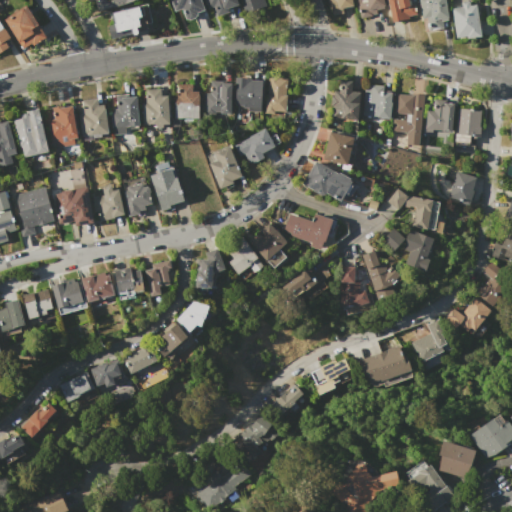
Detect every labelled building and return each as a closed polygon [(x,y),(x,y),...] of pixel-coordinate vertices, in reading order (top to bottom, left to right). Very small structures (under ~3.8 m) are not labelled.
[(88,0),(138,0),(96,13),(95,10),(92,11),(88,0)] [(169,0),(200,0),(204,10),(197,12),(195,16),(193,18),(187,20),(183,19),(180,9),(173,11),(169,0)] [(207,0),(236,0),(238,5),(227,9),(228,12),(217,16),(214,7),(207,9),(206,5),(209,4),(207,0)] [(263,0),(266,7),(245,14),(240,0),(263,0)] [(349,0),(351,6),(342,8),(343,13),(331,15),(328,0),(349,0)] [(383,0),(385,8),(375,10),(376,15),(358,18),(354,0),(383,0)] [(386,0),(407,0),(408,1),(410,0),(411,5),(415,4),(417,14),(408,16),(409,18),(391,21),(386,0)] [(418,0),(445,0),(448,20),(442,21),(443,28),(428,31),(426,18),(422,19),(418,0)] [(451,8),(461,7),(460,2),(469,0),(470,5),(476,4),(481,37),(466,39),(466,37),(455,38),(451,8)] [(3,19),(25,6),(45,38),(33,46),(31,43),(21,49),(3,19)] [(112,13),(138,6),(141,17),(138,18),(139,26),(136,27),(137,32),(135,37),(131,37),(130,35),(111,39),(107,25),(115,23),(112,13)] [(0,21),(11,37),(6,41),(9,46),(0,52),(0,21)] [(234,78),(243,78),(243,76),(249,76),(250,78),(250,80),(261,81),(260,111),(232,110),(234,78)] [(263,113),(266,76),(287,78),(285,111),(274,110),(273,114),(263,113)] [(356,119),(331,117),(332,106),(330,106),(331,95),(333,96),(333,91),(339,91),(340,80),(351,81),(350,91),(359,92),(356,119)] [(210,81),(222,81),(222,83),(231,83),(230,109),(229,109),(229,114),(202,113),(202,92),(209,93),(210,81)] [(175,84),(191,84),(191,91),(198,91),(198,116),(172,116),(172,97),(175,97),(175,84)] [(363,84),(370,85),(370,84),(383,85),(383,92),(390,93),(390,102),(391,102),(391,111),(389,111),(389,118),(361,116),(363,84)] [(144,89),(159,89),(160,96),(168,95),(169,126),(166,126),(166,125),(161,125),(162,128),(155,128),(155,125),(142,125),(142,119),(143,119),(143,103),(145,103),(144,89)] [(423,95),(418,145),(390,142),(392,118),(405,120),(406,115),(394,114),(396,94),(412,95),(412,94),(423,95)] [(138,126),(138,128),(129,129),(129,126),(111,127),(110,112),(114,112),(113,109),(116,108),(115,96),(127,95),(128,97),(135,96),(138,126)] [(453,103),(451,133),(441,132),(441,130),(432,130),(432,131),(424,130),(425,109),(433,110),(434,98),(445,99),(445,102),(453,103)] [(80,135),(77,114),(83,113),(81,101),(96,99),(97,105),(104,104),(105,112),(106,112),(109,131),(80,135)] [(74,144),(58,146),(57,138),(50,139),(47,119),(51,119),(50,107),(61,105),(62,107),(72,105),(78,138),(74,138),(74,144)] [(38,108),(47,152),(24,157),(21,147),(19,147),(13,119),(20,118),(19,114),(25,112),(25,111),(38,108)] [(458,108),(480,110),(479,126),(480,126),(479,136),(475,136),(475,141),(455,139),(458,108)] [(12,162),(0,165),(0,122),(7,120),(16,153),(10,154),(12,162)] [(263,128),(274,147),(262,154),(264,157),(252,163),(251,161),(248,163),(243,154),(240,155),(235,145),(249,138),(248,136),(263,128)] [(329,131),(353,138),(346,164),(322,158),(329,131)] [(218,189),(207,163),(215,159),(212,152),(228,145),(242,178),(240,179),(239,177),(231,181),(232,182),(218,189)] [(315,160),(338,173),(338,172),(350,178),(349,180),(350,181),(339,201),(324,193),(323,194),(321,195),(301,185),(315,160)] [(149,176),(172,169),(174,177),(177,176),(184,200),(172,203),(173,206),(159,210),(149,176)] [(454,171),(475,177),(471,190),(473,191),(469,205),(445,198),(454,171)] [(121,191),(127,190),(126,186),(141,182),(142,186),(146,185),(150,203),(144,204),(145,211),(127,216),(121,191)] [(122,214),(114,216),(114,217),(100,221),(100,219),(94,220),(89,197),(102,194),(101,187),(110,185),(111,190),(117,189),(122,214)] [(20,236),(15,222),(19,221),(12,195),(42,187),(51,220),(30,226),(32,233),(20,236)] [(51,194),(86,187),(93,222),(73,226),(72,221),(57,224),(51,194)] [(402,202),(396,210),(385,201),(396,188),(406,196),(415,198),(429,200),(425,229),(410,227),(413,208),(401,205),(402,202)] [(5,233),(8,240),(0,242),(0,192),(4,191),(16,230),(5,233)] [(288,213),(311,222),(315,212),(335,220),(328,236),(325,235),(320,249),(302,242),(304,239),(281,231),(288,213)] [(247,242),(268,223),(286,242),(278,249),(284,255),(274,265),(268,258),(265,261),(247,242)] [(511,261),(490,255),(494,243),(500,244),(504,233),(509,235),(511,226),(511,261)] [(381,241),(391,229),(403,240),(392,251),(381,241)] [(407,257),(409,252),(401,248),(408,230),(433,241),(426,259),(425,261),(429,262),(425,274),(404,266),(407,257)] [(237,274),(228,261),(232,258),(226,250),(242,238),(263,266),(254,273),(249,266),(237,274)] [(206,260),(207,259),(204,253),(217,248),(224,269),(212,273),(210,270),(207,270),(205,292),(193,291),(197,259),(206,260)] [(385,271),(389,267),(398,277),(390,284),(393,295),(376,301),(360,255),(374,251),(378,261),(382,260),(385,271)] [(158,286),(160,294),(150,296),(144,270),(150,269),(148,264),(169,260),(171,267),(168,268),(167,271),(170,284),(168,285),(158,286)] [(310,268),(318,280),(327,274),(319,262),(310,268)] [(489,307),(474,295),(486,279),(479,273),(487,263),(502,276),(497,281),(505,288),(489,307)] [(358,295),(363,293),(367,303),(357,307),(338,306),(340,266),(354,267),(353,281),(358,282),(358,295)] [(113,270),(131,267),(131,270),(139,269),(142,290),(134,292),(134,293),(126,295),(125,292),(116,293),(115,286),(116,285),(113,270)] [(305,271),(310,278),(312,276),(316,282),(301,293),(297,287),(288,294),(283,287),(305,271)] [(81,278),(104,272),(105,275),(108,274),(113,295),(86,302),(81,278)] [(82,301),(57,308),(51,285),(61,282),(73,278),(74,282),(77,281),(82,301)] [(22,296),(46,289),(52,308),(45,310),(46,314),(29,319),(22,296)] [(490,309),(473,331),(469,328),(466,332),(456,324),(455,326),(442,316),(449,306),(458,312),(459,313),(472,296),(490,309)] [(23,325),(12,327),(12,329),(0,332),(0,308),(6,307),(5,302),(18,299),(23,325)] [(199,328),(195,326),(188,334),(175,320),(193,301),(208,306),(199,328)] [(443,326),(446,332),(444,333),(452,348),(443,353),(446,358),(424,369),(411,343),(429,333),(425,325),(439,318),(443,326)] [(176,324),(187,338),(177,345),(172,348),(173,349),(163,356),(158,350),(164,345),(158,338),(176,324)] [(358,359),(387,350),(386,348),(394,345),(394,347),(399,345),(402,356),(405,355),(412,377),(384,387),(383,384),(374,386),(373,382),(367,384),(358,359)] [(129,373),(122,359),(134,353),(133,352),(144,347),(146,351),(151,349),(156,360),(129,373)] [(310,373),(319,369),(318,367),(332,361),(333,363),(343,358),(347,366),(348,366),(353,377),(340,383),(339,381),(335,383),(336,386),(318,394),(313,383),(315,383),(310,373)] [(114,383),(105,386),(104,383),(96,386),(90,369),(96,367),(96,366),(107,362),(107,364),(119,361),(124,375),(121,376),(120,374),(112,377),(114,383)] [(67,402),(58,385),(76,376),(77,378),(84,375),(91,389),(77,396),(77,397),(67,402)] [(295,385),(302,393),(295,399),(296,401),(284,411),(274,418),(265,408),(284,392),(285,394),(295,385)] [(30,437),(19,427),(36,410),(39,412),(48,403),(58,413),(54,418),(51,416),(30,437)] [(468,435),(499,414),(504,421),(506,420),(511,429),(511,438),(504,444),(506,447),(486,460),(468,435)] [(241,430),(250,424),(250,425),(258,415),(270,424),(277,434),(269,439),(269,438),(260,445),(259,443),(257,445),(262,452),(248,462),(232,440),(243,432),(241,430)] [(0,458),(0,440),(5,438),(6,441),(11,438),(10,438),(14,436),(18,434),(24,444),(20,446),(25,453),(6,464),(2,457),(0,458)] [(473,450),(466,478),(436,470),(440,458),(438,454),(442,441),(473,450)] [(196,494),(211,482),(207,477),(214,472),(219,479),(241,462),(250,474),(233,486),(235,489),(224,497),(225,499),(218,504),(217,502),(207,510),(196,494)] [(371,475),(371,476),(395,471),(398,483),(382,487),(384,489),(361,511),(352,511),(332,492),(350,473),(349,472),(358,463),(363,464),(365,467),(366,471),(371,475)] [(429,511),(407,480),(429,464),(445,486),(445,485),(454,498),(445,505),(443,503),(429,511)] [(17,511),(16,508),(44,495),(45,496),(57,490),(66,510),(62,511),(17,511)]
